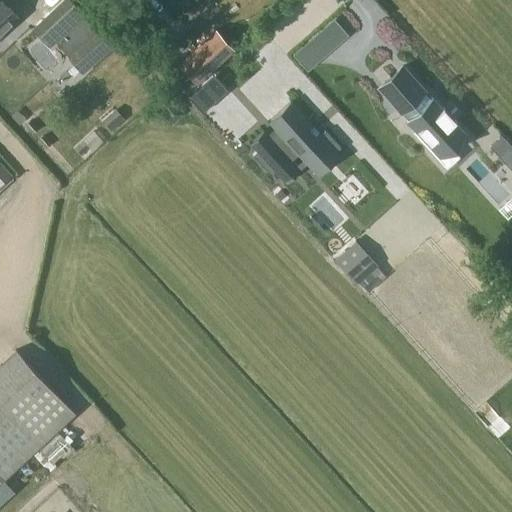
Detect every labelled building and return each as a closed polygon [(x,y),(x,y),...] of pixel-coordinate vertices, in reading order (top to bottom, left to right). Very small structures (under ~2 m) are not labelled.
[(0,0),(0,35),(19,17),(1,0),(0,0)] [(60,0),(31,28),(48,47),(84,14),(71,0),(60,0)] [(82,73),(113,46),(99,30),(67,57),(82,73)] [(197,82),(233,50),(215,30),(179,63),(197,82)] [(301,46),(292,55),(307,71),(316,63),(301,46)] [(412,66),(384,91),(410,119),(411,117),(416,122),(414,124),(450,162),(477,138),(441,98),(439,100),(434,95),(436,93),(412,66)] [(267,126),(252,140),(259,147),(255,151),(263,158),(266,155),(271,160),(267,163),(274,171),(278,168),(289,179),(304,165),(303,164),(308,160),(320,172),(344,150),(341,147),(347,141),(329,123),(324,128),(313,116),(319,111),(303,94),(298,99),(294,96),(270,118),(275,125),(271,129),(267,126)] [(38,101),(26,112),(53,145),(66,134),(38,101)] [(104,135),(117,121),(110,115),(98,129),(104,135)] [(511,148),(501,136),(498,139),(490,146),(506,164),(511,158),(511,148)] [(0,160),(0,184),(2,183),(5,186),(15,176),(0,160)] [(355,283),(377,264),(365,250),(343,269),(355,283)] [(0,479),(72,414),(14,351),(0,364),(0,479)]
